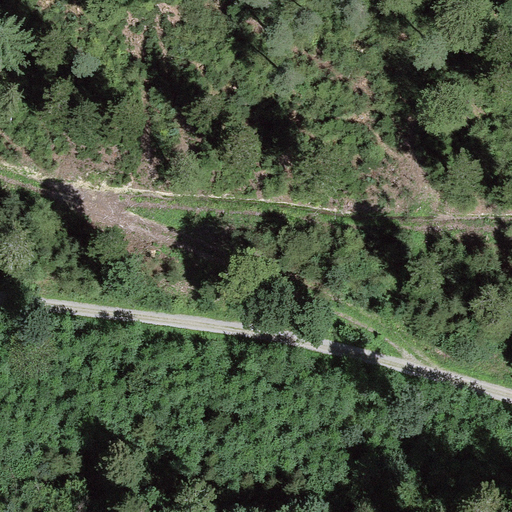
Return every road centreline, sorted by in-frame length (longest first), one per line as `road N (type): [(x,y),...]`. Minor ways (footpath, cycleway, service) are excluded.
road 1 (track): [(0,302),(342,352),(511,403)]
road 2 (track): [(430,378),(347,309),(0,167)]
